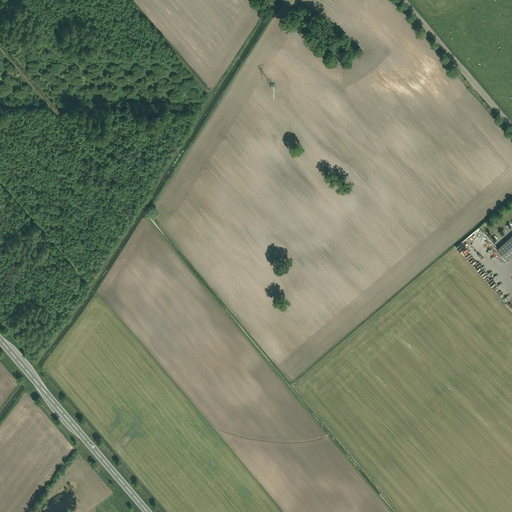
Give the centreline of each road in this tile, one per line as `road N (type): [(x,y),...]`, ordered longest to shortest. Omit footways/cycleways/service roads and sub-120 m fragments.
road 1 (primary): [(147,511),(0,339)]
road 2 (unclassified): [(511,130),(400,0)]
